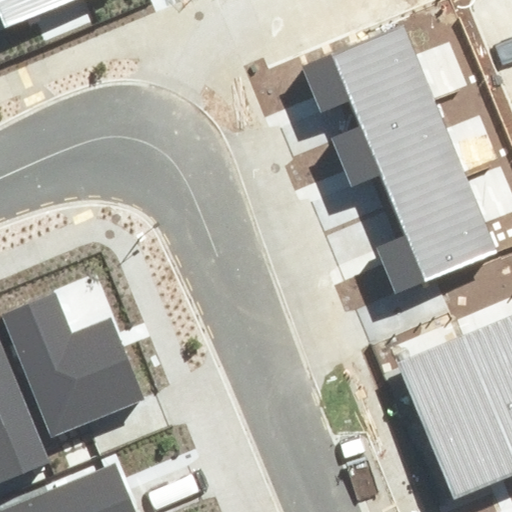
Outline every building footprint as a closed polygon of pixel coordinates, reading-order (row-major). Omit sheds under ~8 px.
[(0,0),(0,11),(7,28),(73,0),(0,0)] [(407,28),(302,68),(320,115),(356,102),(366,127),(435,100),(407,28)] [(366,127),(333,140),(351,186),(386,173),(398,203),(465,177),(435,100),(366,127)] [(375,250),(392,295),(495,256),(465,177),(398,203),(410,236),(375,250)] [(5,315),(56,438),(143,402),(106,311),(70,326),(57,293),(5,315)] [(511,476),(511,475),(511,320),(457,344),(511,476)] [(0,480),(49,461),(0,340),(0,480)] [(399,367),(454,499),(511,476),(457,344),(399,367)] [(130,511),(111,464),(0,509),(0,511),(130,511)]
